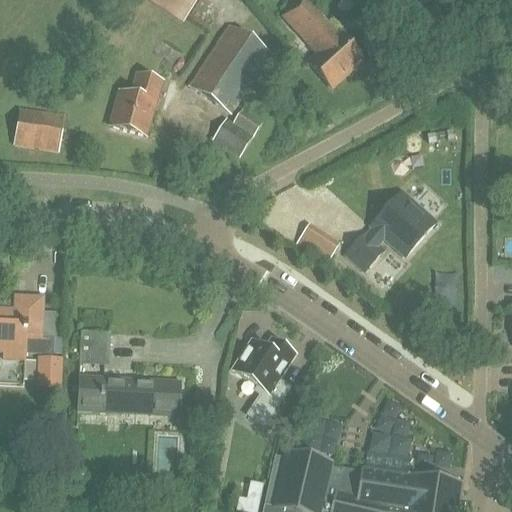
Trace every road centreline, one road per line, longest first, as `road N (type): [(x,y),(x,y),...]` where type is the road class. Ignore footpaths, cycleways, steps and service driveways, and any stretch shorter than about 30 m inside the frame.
road 1 (residential): [(482,434),(476,66)]
road 2 (tertiary): [(482,434),(241,270),(196,250)]
road 3 (residential): [(219,218),(245,193),(476,66)]
road 4 (tertiary): [(196,250),(95,224),(0,219)]
